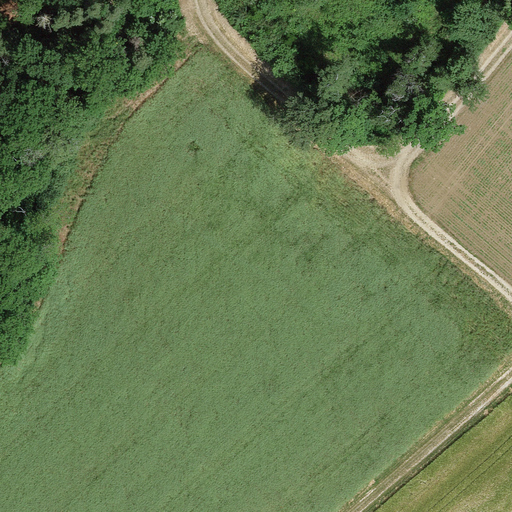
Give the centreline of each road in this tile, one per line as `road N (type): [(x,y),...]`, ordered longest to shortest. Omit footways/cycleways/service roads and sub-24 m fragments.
road 1 (track): [(511,292),(407,207),(390,160),(348,152),(238,59),(198,0)]
road 2 (track): [(356,511),(511,378)]
road 3 (track): [(390,160),(423,144),(511,39)]
